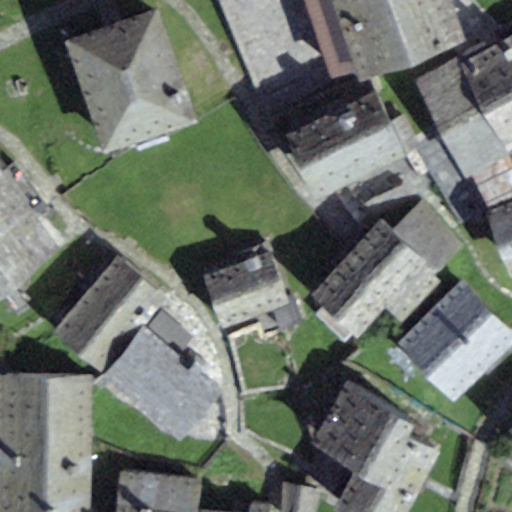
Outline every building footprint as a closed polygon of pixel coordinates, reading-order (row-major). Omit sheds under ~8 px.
[(355,72),(330,0),(304,0),(332,80),(355,72)] [(447,0),(330,0),(355,72),(360,84),(463,43),(447,0)] [(195,124),(157,9),(63,40),(101,154),(195,124)] [(483,43),(414,80),(463,180),(472,175),(489,210),(511,198),(511,34),(486,49),(483,43)] [(374,92),(284,135),(318,203),(403,160),(374,92)] [(0,294),(57,249),(0,178),(0,294)] [(463,245),(420,202),(393,230),(436,273),(463,245)] [(511,203),(484,215),(511,281),(511,280),(511,203)] [(381,220),(310,296),(356,338),(383,309),(401,326),(444,279),(436,273),(393,230),(381,220)] [(270,252),(201,275),(220,329),(272,311),(288,305),(285,297),(270,252)] [(117,257),(51,333),(92,368),(158,292),(117,257)] [(453,403),(511,342),(511,336),(456,282),(394,345),(453,403)] [(294,294),(285,297),(288,305),(272,311),(280,334),(304,326),(294,294)] [(161,313),(148,329),(179,355),(192,339),(161,313)] [(144,326),(101,377),(178,441),(221,390),(179,355),(148,329),(144,326)] [(89,375),(0,375),(0,472),(90,472),(89,375)] [(311,446),(358,470),(334,511),(406,511),(438,453),(407,437),(417,418),(345,381),(311,446)] [(0,511),(89,511),(90,472),(0,472),(0,511)] [(119,472),(115,511),(195,511),(196,511),(199,479),(119,472)] [(314,511),(318,492),(282,484),(280,511),(314,511)] [(196,511),(195,511),(268,511),(269,505),(250,503),(248,511),(196,511)]
